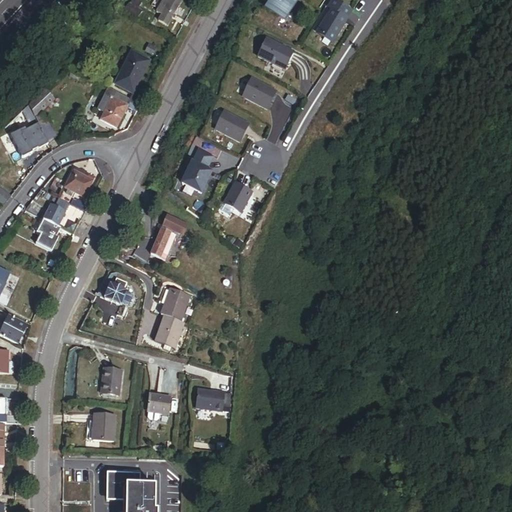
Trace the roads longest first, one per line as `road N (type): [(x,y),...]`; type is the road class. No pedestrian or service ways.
road 1 (residential): [(39,511),(39,399),(49,345),(140,159)]
road 2 (residential): [(370,0),(370,14),(273,173)]
road 3 (residential): [(140,159),(224,0)]
road 4 (residential): [(0,230),(47,169),(74,154),(140,159)]
